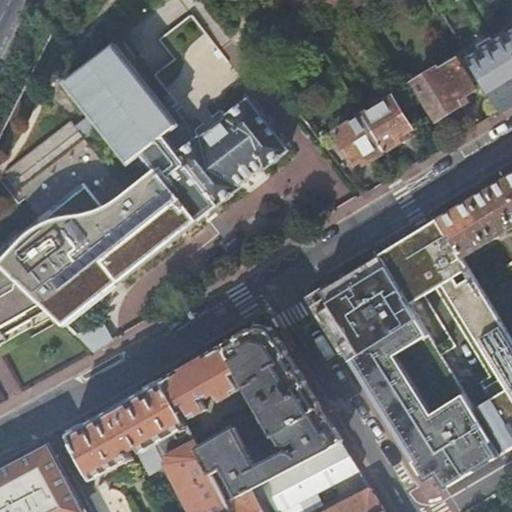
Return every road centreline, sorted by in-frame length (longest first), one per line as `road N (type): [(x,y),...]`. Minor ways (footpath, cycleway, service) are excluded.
road 1 (secondary): [(511,139),(277,282)]
road 2 (residential): [(415,511),(277,282)]
road 3 (secondary): [(277,282),(46,410)]
